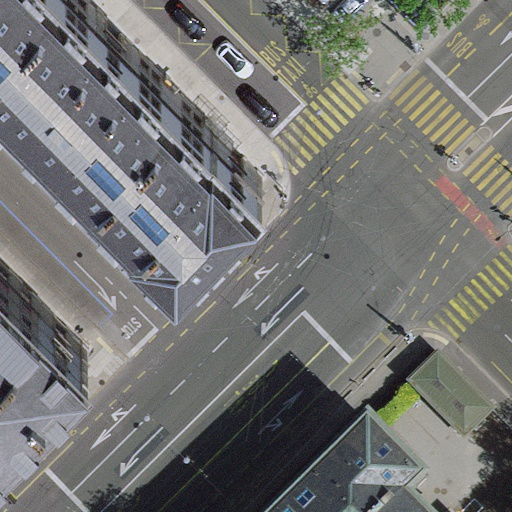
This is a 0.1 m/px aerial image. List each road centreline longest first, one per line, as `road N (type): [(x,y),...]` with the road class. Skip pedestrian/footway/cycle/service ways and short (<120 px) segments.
road 1 (residential): [(0,171),(220,393)]
road 2 (tertiary): [(201,0),(404,210)]
road 3 (tertiary): [(404,210),(220,393)]
road 4 (tertiary): [(220,393),(97,511)]
road 5 (tertiary): [(404,210),(511,320)]
road 6 (tertiary): [(511,107),(404,210)]
